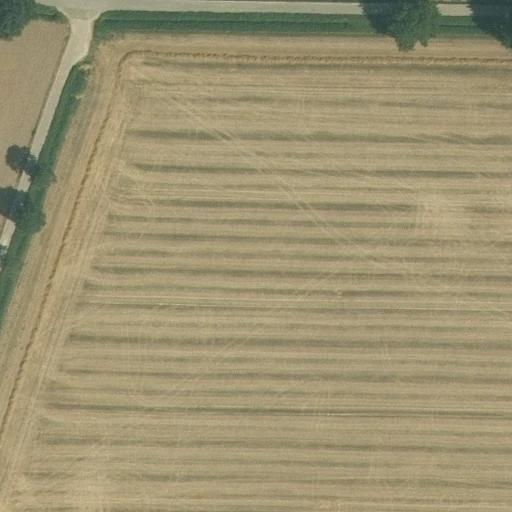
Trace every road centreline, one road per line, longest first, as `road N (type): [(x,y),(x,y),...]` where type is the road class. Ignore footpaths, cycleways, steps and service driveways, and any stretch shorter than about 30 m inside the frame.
road 1 (track): [(511,12),(50,0)]
road 2 (track): [(0,247),(82,3)]
